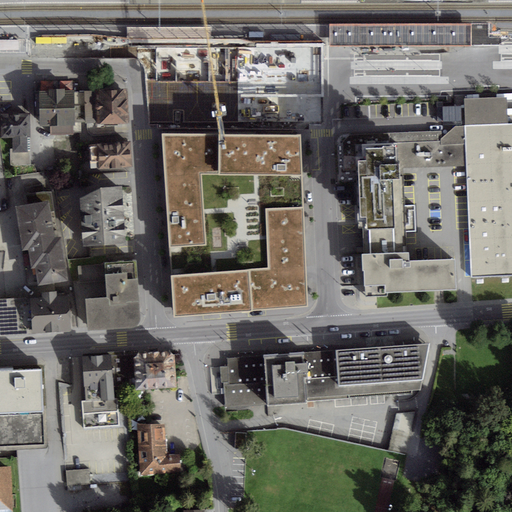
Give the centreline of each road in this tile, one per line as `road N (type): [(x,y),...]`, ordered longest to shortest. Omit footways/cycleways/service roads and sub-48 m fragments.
road 1 (residential): [(0,65),(115,65),(136,74),(158,337)]
road 2 (residential): [(315,82),(327,325)]
road 3 (tertiary): [(511,314),(327,325)]
road 4 (residential): [(221,511),(193,334)]
road 5 (unknown): [(138,79),(315,82)]
road 6 (tertiary): [(158,337),(0,348)]
road 7 (tertiary): [(327,325),(193,334)]
